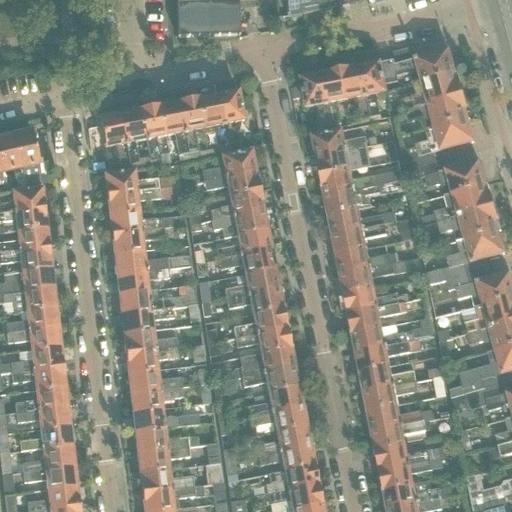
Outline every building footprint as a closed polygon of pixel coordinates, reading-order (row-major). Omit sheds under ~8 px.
[(238,0),(176,0),(177,39),(239,37),(238,0)] [(309,13),(306,0),(283,0),(287,18),(289,17),(291,20),(299,18),(300,15),(309,13)] [(306,0),(309,13),(319,11),(321,14),(329,12),(330,9),(332,9),(330,0),(306,0)] [(335,0),(337,8),(366,3),(366,5),(384,0),(335,0)] [(49,49),(25,50),(26,60),(50,59),(49,49)] [(416,60),(413,61),(410,50),(393,54),(392,55),(395,66),(394,67),(393,62),(380,65),(384,86),(397,84),(396,79),(410,75),(413,86),(454,75),(448,52),(416,60)] [(384,87),(384,86),(380,65),(360,69),(370,120),(379,118),(375,96),(385,94),(384,87)] [(360,122),(370,120),(360,69),(339,73),(345,102),(355,100),(360,122)] [(336,104),(345,102),(339,73),(320,77),(330,128),(340,126),(336,104)] [(403,102),(406,114),(463,98),(456,74),(454,75),(413,86),(416,99),(403,102)] [(301,88),(291,90),(293,101),(303,99),(305,110),(316,108),(320,130),(330,128),(320,77),(300,81),(301,88)] [(236,93),(215,97),(225,148),(236,146),(232,124),(242,122),(236,93)] [(215,97),(195,101),(201,130),(203,130),(204,136),(213,134),(216,150),(225,148),(215,97)] [(422,121),(425,132),(469,120),(463,98),(406,114),(409,124),(422,121)] [(195,101),(176,105),(186,156),(197,154),(192,132),(201,130),(195,101)] [(176,105),(157,109),(163,138),(173,136),(177,157),(186,156),(176,105)] [(157,109),(137,113),(142,141),(144,141),(144,142),(145,142),(149,163),(158,161),(154,140),(163,138),(157,109)] [(137,113),(117,116),(127,167),(137,165),(133,144),(144,142),(144,141),(142,141),(137,113)] [(99,129),(86,131),(89,154),(103,150),(113,148),(118,169),(127,167),(117,116),(98,120),(99,129)] [(417,150),(401,154),(404,172),(435,164),(432,155),(473,144),(467,122),(469,121),(469,120),(425,132),(428,144),(416,147),(417,150)] [(24,134),(11,137),(23,188),(40,186),(38,174),(40,174),(39,164),(38,165),(30,133),(25,134),(24,134)] [(311,139),(315,158),(366,148),(364,139),(343,143),(341,133),(311,139)] [(0,140),(0,168),(1,173),(11,171),(13,181),(15,181),(16,189),(23,188),(11,137),(1,139),(0,140)] [(236,146),(225,148),(226,154),(237,152),(236,146)] [(385,146),(366,150),(368,159),(387,155),(385,146)] [(225,148),(216,150),(218,156),(226,154),(225,148)] [(315,158),(319,178),(349,172),(347,163),(368,159),(366,150),(366,148),(315,158)] [(200,174),(202,183),(253,173),(249,153),(220,159),(222,169),(200,174)] [(440,187),(443,198),(487,187),(487,186),(485,186),(478,163),(437,175),(435,164),(404,172),(407,184),(424,180),(427,190),(440,187)] [(319,178),(323,198),(402,182),(399,172),(351,182),(349,172),(319,178)] [(103,177),(105,196),(157,190),(156,181),(134,183),(133,173),(103,177)] [(226,189),(227,198),(257,192),(253,173),(202,183),(204,194),(226,189)] [(177,178),(156,181),(157,190),(178,187),(177,178)] [(198,178),(183,180),(184,188),(194,186),(199,186),(198,178)] [(323,198),(327,217),(358,211),(372,208),(370,199),(403,192),(402,182),(323,198)] [(194,186),(184,188),(185,200),(195,198),(194,186)] [(178,187),(157,190),(158,201),(158,202),(179,199),(179,198),(179,196),(178,187)] [(446,210),(433,214),(434,216),(436,224),(436,225),(493,209),(487,187),(443,198),(446,210)] [(0,205),(0,215),(43,211),(40,190),(10,194),(12,204),(0,205)] [(105,196),(107,216),(137,212),(136,203),(158,201),(157,190),(105,196)] [(208,213),(210,222),(261,212),(257,192),(227,198),(230,208),(208,213)] [(493,209),(436,225),(439,233),(439,236),(453,232),(456,243),(497,233),(500,233),(493,209)] [(43,211),(0,215),(0,225),(2,226),(3,235),(15,233),(45,230),(43,211)] [(358,211),(327,217),(327,218),(328,218),(332,237),(383,227),(396,224),(394,215),(381,217),(360,222),(358,211)] [(107,216),(110,236),(161,229),(171,228),(170,219),(139,223),(137,212),(107,216)] [(261,212),(210,222),(212,233),(221,231),(223,240),(234,238),(236,237),(235,237),(265,231),(261,212)] [(187,216),(188,226),(199,224),(198,214),(187,216)] [(434,216),(415,221),(417,230),(422,229),(436,225),(436,224),(434,216)] [(183,218),(170,219),(171,228),(171,230),(184,228),(183,218)] [(410,222),(399,224),(403,243),(414,241),(410,222)] [(199,224),(188,226),(190,234),(201,232),(199,224)] [(436,225),(422,229),(424,237),(439,233),(436,225)] [(332,237),(336,256),(365,250),(363,241),(385,236),(383,227),(332,237)] [(110,236),(112,256),(142,253),(141,243),(163,240),(161,229),(110,236)] [(16,245),(0,246),(0,254),(47,249),(45,230),(15,233),(16,245)] [(215,252),(217,262),(268,252),(264,233),(265,233),(265,231),(235,237),(236,237),(234,238),(236,248),(215,252)] [(442,272),(426,276),(429,286),(445,282),(465,276),(463,267),(503,256),(497,233),(456,243),(459,255),(446,259),(448,270),(442,272)] [(0,254),(0,266),(19,264),(20,273),(50,270),(47,249),(0,254)] [(336,256),(340,275),(391,265),(389,257),(367,261),(365,250),(336,256)] [(240,268),(242,277),(271,271),(268,252),(217,262),(219,272),(240,268)] [(112,256),(114,276),(166,269),(165,260),(143,263),(142,253),(112,256)] [(193,254),(194,266),(205,264),(203,253),(193,254)] [(397,255),(389,257),(391,265),(398,264),(397,255)] [(189,257),(165,260),(166,269),(190,266),(189,257)] [(398,264),(391,265),(393,275),(420,270),(418,263),(418,261),(418,260),(398,264)] [(205,265),(195,266),(197,279),(207,278),(205,265)] [(340,275),(344,296),(373,290),(371,280),(393,275),(391,265),(340,275)] [(190,266),(166,269),(168,280),(191,278),(190,266)] [(114,276),(117,296),(147,293),(146,283),(168,280),(166,269),(114,276)] [(4,286),(0,286),(0,295),(52,290),(50,270),(20,273),(3,275),(4,286)] [(223,292),(225,300),(275,290),(271,271),(242,277),(244,287),(223,292)] [(471,298),(474,310),(511,298),(511,287),(509,275),(468,286),(465,276),(445,282),(448,293),(454,291),(457,302),(471,298)] [(52,290),(0,295),(0,306),(12,305),(13,314),(20,313),(54,310),(52,290)] [(248,307),(250,316),(279,310),(275,290),(225,300),(227,311),(248,307)] [(342,296),(346,316),(397,305),(396,298),(396,296),(374,300),(372,291),(373,290),(344,296),(342,296)] [(147,293),(117,296),(119,316),(171,309),(187,307),(195,306),(196,306),(194,292),(193,292),(184,293),(185,299),(170,301),(170,300),(158,302),(157,291),(147,293)] [(207,292),(199,293),(201,306),(209,304),(207,292)] [(407,296),(396,298),(397,305),(408,303),(407,296)] [(474,310),(461,314),(464,326),(467,336),(511,323),(511,298),(478,309),(474,310)] [(397,305),(346,316),(350,335),(381,329),(381,328),(380,329),(378,320),(407,314),(405,304),(397,305)] [(208,305),(201,307),(203,318),(203,319),(210,318),(208,305)] [(195,306),(187,307),(189,324),(198,323),(196,306),(195,306)] [(119,316),(121,335),(151,332),(150,323),(172,320),(171,309),(119,316)] [(4,326),(5,335),(57,329),(54,310),(20,313),(21,324),(4,326)] [(232,330),(234,340),(285,330),(281,310),(279,310),(250,316),(250,317),(252,317),(253,326),(232,330)] [(420,322),(422,331),(432,329),(430,320),(420,322)] [(483,343),(486,355),(511,349),(511,323),(467,336),(470,347),(483,343)] [(381,329),(383,339),(398,336),(395,327),(381,329)] [(28,343),(29,353),(59,349),(57,329),(5,335),(6,346),(28,343)] [(352,336),(356,355),(407,345),(405,335),(398,336),(383,339),(381,329),(350,335),(351,336),(352,336)] [(422,331),(405,335),(407,345),(418,342),(434,339),(432,329),(422,331)] [(257,346),(259,355),(289,349),(285,330),(234,340),(236,350),(257,346)] [(121,335),(124,356),(176,349),(175,343),(175,340),(153,342),(151,332),(121,335)] [(204,334),(206,345),(216,343),(215,332),(204,334)] [(448,333),(438,335),(440,343),(447,342),(450,341),(448,333)] [(418,342),(407,345),(409,354),(420,352),(418,342)] [(447,342),(440,343),(444,364),(451,363),(447,342)] [(216,343),(206,345),(209,360),(219,358),(216,343)] [(356,355),(360,374),(389,369),(387,359),(409,354),(407,345),(356,355)] [(202,347),(191,349),(193,364),(203,363),(204,363),(202,347)] [(9,366),(10,375),(61,369),(59,349),(29,353),(30,363),(9,366)] [(124,356),(126,375),(156,371),(155,362),(177,359),(176,349),(124,356)] [(242,369),(239,370),(240,379),(291,369),(287,351),(289,351),(289,349),(259,355),(240,359),(242,369)] [(461,375),(459,376),(463,389),(465,397),(466,396),(475,394),(496,388),(493,378),(511,373),(511,349),(486,355),(490,367),(476,371),(461,375)] [(33,384),(34,392),(64,389),(61,369),(10,375),(11,386),(33,384)] [(264,386),(266,395),(295,389),(291,369),(240,379),(243,390),(264,386)] [(360,374),(364,394),(415,384),(413,374),(391,378),(389,369),(360,374)] [(204,371),(197,372),(199,387),(208,386),(205,370),(204,371)] [(126,375),(128,395),(181,389),(179,379),(157,382),(156,371),(126,375)] [(439,371),(428,373),(430,381),(433,380),(442,379),(440,371),(439,371)] [(442,379),(433,380),(437,400),(445,398),(442,379)] [(211,386),(214,399),(225,398),(222,384),(211,386)] [(364,394),(367,413),(397,407),(395,398),(417,394),(415,384),(364,394)] [(209,406),(207,387),(198,388),(200,407),(209,406)] [(466,396),(465,397),(468,408),(473,411),(486,408),(488,413),(502,409),(505,421),(511,419),(511,393),(499,398),(496,388),(475,394),(466,396)] [(13,405),(15,415),(34,413),(66,409),(64,389),(34,392),(35,402),(13,405)] [(128,395),(131,415),(161,412),(159,402),(182,399),(181,389),(128,395)] [(246,409),(248,418),(299,409),(295,389),(266,395),(268,404),(246,409)] [(463,389),(450,392),(451,401),(463,397),(465,397),(463,389)] [(463,397),(451,401),(455,413),(467,409),(463,397)] [(367,413),(371,433),(422,423),(421,414),(420,413),(399,418),(397,407),(367,413)] [(38,423),(39,432),(68,429),(66,409),(34,413),(15,415),(16,425),(38,423)] [(271,425),(273,434),(303,428),(299,409),(248,418),(250,429),(271,425)] [(216,413),(218,424),(229,422),(227,411),(216,413)] [(131,415),(133,435),(163,431),(185,428),(199,426),(198,416),(162,421),(161,412),(131,415)] [(431,412),(421,414),(422,423),(428,421),(433,421),(431,412)] [(211,415),(198,416),(199,426),(213,424),(211,415)] [(494,437),(497,448),(498,448),(499,449),(511,445),(511,419),(505,421),(508,433),(494,437)] [(428,421),(422,423),(424,433),(430,432),(428,421)] [(229,422),(218,424),(220,438),(231,436),(229,422)] [(371,433),(375,452),(405,447),(403,437),(424,433),(422,423),(371,433)] [(254,448),(256,458),(307,448),(303,428),(273,434),(275,444),(254,448)] [(41,451),(41,452),(71,449),(68,429),(39,432),(40,442),(18,444),(19,454),(41,451)] [(133,435),(136,456),(188,449),(186,440),(164,442),(163,431),(133,435)] [(466,432),(457,435),(462,453),(471,451),(466,432)] [(196,438),(186,440),(188,449),(197,448),(196,438)] [(511,455),(511,445),(499,449),(498,448),(497,448),(500,458),(511,455)] [(374,453),(378,472),(429,462),(427,453),(405,457),(403,448),(405,448),(405,447),(375,452),(374,453)] [(204,449),(207,467),(218,466),(216,448),(204,449)] [(279,463),(281,473),(311,467),(307,448),(256,458),(258,468),(279,463)] [(497,448),(486,452),(488,462),(500,458),(497,448)] [(21,466),(22,475),(73,469),(71,449),(41,452),(42,463),(21,466)] [(136,456),(138,475),(168,472),(167,462),(189,459),(188,449),(136,456)] [(443,449),(427,453),(429,462),(440,460),(445,459),(443,449)] [(224,452),(222,452),(224,464),(226,463),(227,463),(234,462),(232,451),(224,452)] [(440,460),(429,462),(431,472),(442,470),(441,462),(440,460)] [(8,461),(0,461),(0,470),(1,477),(10,476),(8,461)] [(226,463),(224,464),(226,477),(228,477),(230,477),(236,476),(234,462),(227,463),(226,463)] [(382,493),(383,493),(413,487),(413,485),(411,486),(409,476),(431,472),(429,462),(378,472),(382,493)] [(208,467),(204,468),(207,487),(211,487),(221,486),(222,486),(218,466),(217,466),(208,467)] [(269,486),(264,487),(266,496),(316,486),(312,467),(311,467),(283,473),(282,473),(281,473),(267,476),(269,486)] [(45,482),(46,492),(75,488),(73,469),(22,475),(23,485),(45,482)] [(138,475),(140,495),(192,489),(191,479),(169,482),(168,472),(138,475)] [(10,476),(1,477),(3,498),(13,497),(11,476),(10,476)] [(467,481),(472,511),(484,511),(511,504),(511,480),(507,482),(504,488),(484,493),(481,477),(467,481)] [(413,487),(383,493),(387,511),(439,501),(437,493),(437,491),(432,492),(431,492),(430,483),(429,483),(413,487)] [(222,486),(211,487),(214,502),(224,501),(222,486)] [(271,495),(266,496),(268,507),(268,506),(269,511),(289,511),(320,506),(316,486),(271,495)] [(25,504),(26,511),(45,511),(78,508),(75,488),(46,492),(47,502),(25,504)] [(202,488),(192,489),(193,499),(203,498),(202,488)] [(192,489),(140,495),(142,511),(166,511),(172,511),(179,510),(178,501),(193,499),(192,489)] [(239,491),(228,492),(230,505),(231,505),(241,503),(239,491)] [(445,491),(437,493),(439,501),(446,499),(445,491)] [(14,511),(13,497),(3,498),(4,511),(14,511)] [(446,499),(439,501),(441,511),(448,509),(446,499)] [(387,511),(434,511),(441,511),(439,501),(387,511)] [(231,505),(230,505),(231,511),(244,511),(243,503),(241,503),(231,505)]
